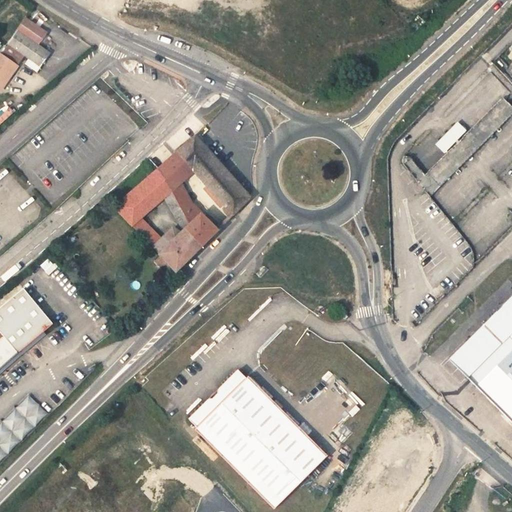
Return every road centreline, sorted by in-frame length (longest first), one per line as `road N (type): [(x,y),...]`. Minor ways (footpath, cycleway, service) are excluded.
road 1 (unclassified): [(402,346),(394,157),(511,33)]
road 2 (unclassified): [(214,79),(0,271)]
road 3 (primary): [(116,376),(297,215)]
road 4 (unclassified): [(380,329),(332,332),(289,306),(186,399)]
road 5 (primary): [(355,160),(503,0)]
road 6 (primary): [(482,0),(361,114),(330,132)]
road 7 (primary): [(269,187),(142,344)]
road 8 (unclassified): [(0,149),(123,39)]
road 9 (primary): [(0,491),(116,376)]
road 10 (unclassified): [(142,344),(29,382),(0,410)]
road 11 (unclassified): [(511,240),(402,346)]
road 12 (tertiary): [(373,310),(370,246),(355,186)]
